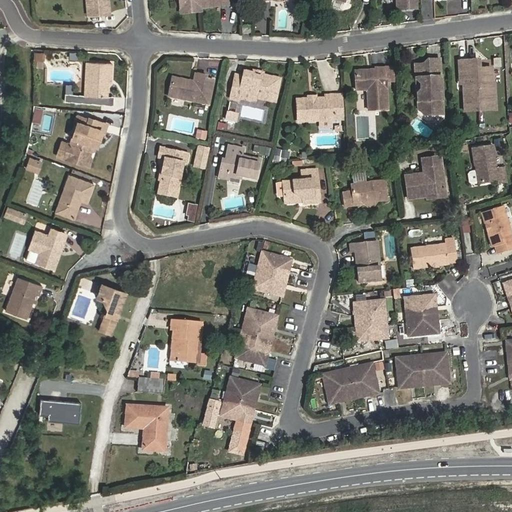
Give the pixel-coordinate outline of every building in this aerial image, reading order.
[(87,0),(89,15),(110,13),(108,0),(87,0)] [(179,0),(181,14),(202,12),(201,7),(229,5),(228,0),(179,0)] [(396,0),(397,9),(416,9),(415,0),(396,0)] [(252,33),(251,25),(242,26),(243,34),(252,33)] [(45,53),(36,53),(36,60),(45,61),(45,53)] [(493,59),(462,61),(463,83),(466,83),(467,102),(481,102),(481,110),(499,109),(498,92),(495,92),(493,59)] [(440,60),(428,60),(424,65),(415,65),(416,79),(423,79),(423,84),(419,92),(420,108),(425,116),(443,115),(440,60)] [(112,64),(87,62),(86,82),(91,82),(90,96),(85,96),(80,95),(80,102),(102,104),(102,97),(108,97),(109,83),(109,80),(111,80),(112,64)] [(369,110),(388,109),(386,68),(376,68),(376,72),(368,73),(367,70),(355,71),(356,90),(368,90),(369,110)] [(236,75),(230,99),(238,100),(239,94),(276,102),(281,79),(264,75),(262,76),(255,75),(254,73),(244,71),(243,76),(236,75)] [(191,83),(189,83),(188,80),(173,77),(169,95),(209,104),(214,80),(206,79),(207,76),(196,74),(194,82),(191,83)] [(316,96),(309,96),(309,99),(297,99),(298,122),(336,120),(335,94),(326,95),(327,97),(316,98),(316,96)] [(342,94),(335,94),(336,120),(344,119),(342,94)] [(108,97),(102,97),(102,104),(114,105),(115,97),(108,97)] [(230,102),(227,112),(237,114),(239,104),(230,102)] [(237,114),(227,112),(226,119),(236,121),(237,114)] [(59,156),(69,159),(87,165),(92,150),(90,148),(91,145),(97,147),(102,132),(105,133),(108,124),(90,118),(87,126),(78,123),(71,143),(64,141),(59,156)] [(198,130),(197,138),(206,140),(207,132),(198,130)] [(193,168),(206,170),(209,147),(197,145),(193,168)] [(244,148),(228,145),(225,159),(222,159),(219,173),(255,180),(260,159),(243,156),(244,148)] [(472,148),(477,183),(498,180),(498,183),(506,182),(504,167),(496,168),(493,145),(472,148)] [(163,178),(162,182),(161,182),(158,195),(177,198),(184,162),(187,163),(190,152),(161,147),(159,157),(164,158),(160,177),(163,178)] [(275,159),(287,160),(288,151),(276,150),(275,159)] [(405,176),(408,199),(427,196),(446,193),(441,157),(422,159),(424,173),(405,176)] [(42,163),(30,158),(26,168),(38,172),(42,163)] [(283,183),(284,202),(297,201),(298,199),(303,198),(303,204),(320,203),(317,170),(302,171),(303,178),(301,180),(292,181),(292,183),(283,183)] [(93,185),(70,176),(56,212),(74,218),(81,200),(87,202),(93,185)] [(371,202),(388,200),(385,180),(351,184),(352,190),(343,191),(345,208),(354,207),(354,204),(361,203),(368,207),(371,202)] [(275,181),(277,200),(283,199),(281,181),(275,181)] [(185,221),(195,223),(198,205),(188,203),(185,221)] [(482,212),(486,227),(490,226),(492,231),(488,233),(493,247),(496,246),(498,254),(511,249),(511,236),(502,206),(482,212)] [(14,219),(17,211),(7,207),(4,216),(14,219)] [(27,214),(17,211),(14,219),(24,223),(27,214)] [(54,270),(67,234),(51,228),(48,236),(36,231),(30,249),(40,252),(36,264),(54,270)] [(446,239),(447,244),(410,249),(413,268),(449,264),(449,262),(457,261),(454,238),(446,239)] [(359,283),(381,280),(377,240),(350,243),(351,253),(356,252),(359,283)] [(256,276),(286,284),(293,259),(262,251),(256,276)] [(256,276),(252,290),(282,298),(286,284),(256,276)] [(43,286),(18,277),(6,311),(27,319),(35,296),(39,298),(43,286)] [(507,296),(511,294),(511,280),(503,283),(507,296)] [(107,309),(100,331),(111,335),(126,293),(102,284),(97,298),(104,301),(107,309)] [(400,288),(393,289),(394,299),(401,298),(400,288)] [(406,323),(438,320),(435,294),(404,298),(406,323)] [(384,300),(353,303),(356,329),(387,325),(384,300)] [(241,333),(271,341),(278,316),(248,308),(241,333)] [(438,320),(406,323),(408,337),(439,333),(438,320)] [(199,355),(202,323),(172,321),(170,339),(177,339),(175,361),(199,363),(198,365),(205,366),(206,355),(199,355)] [(357,342),(388,338),(387,325),(356,329),(357,342)] [(235,358),(265,366),(271,341),(241,333),(235,358)] [(175,361),(177,339),(170,339),(169,360),(175,361)] [(421,355),(424,386),(450,384),(447,353),(421,355)] [(421,355),(395,358),(398,389),(424,386),(421,355)] [(372,363),(347,368),(354,399),(379,393),(372,363)] [(322,374),(329,405),(354,399),(347,368),(322,374)] [(224,402),(254,410),(261,385),(230,377),(224,402)] [(138,378),(137,391),(164,393),(165,380),(158,379),(153,379),(151,379),(138,378)] [(81,404),(41,401),(40,416),(49,416),(49,423),(79,426),(81,404)] [(220,416),(250,424),(254,410),(224,402),(220,416)] [(144,450),(164,452),(167,409),(127,406),(126,427),(145,428),(144,450)]
